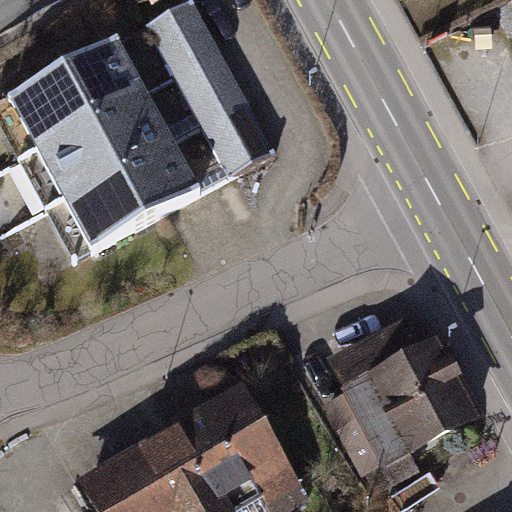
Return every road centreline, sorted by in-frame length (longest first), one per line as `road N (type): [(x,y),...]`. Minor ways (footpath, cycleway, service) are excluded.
road 1 (residential): [(0,388),(64,372),(444,209)]
road 2 (primary): [(444,209),(330,0)]
road 3 (primary): [(511,330),(444,209)]
